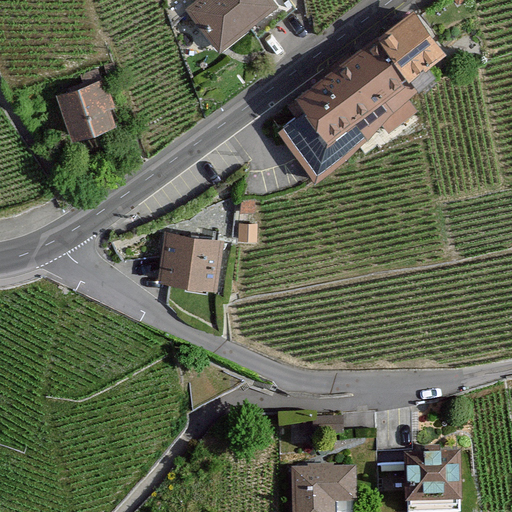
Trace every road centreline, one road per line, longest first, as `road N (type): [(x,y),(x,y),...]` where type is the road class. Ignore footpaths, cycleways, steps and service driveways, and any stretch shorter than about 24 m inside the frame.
road 1 (tertiary): [(397,0),(101,214),(39,249)]
road 2 (unclassified): [(39,249),(266,368),(309,383),(386,384)]
road 3 (unclassified): [(128,511),(201,420),(234,403),(360,401),(386,384)]
road 4 (unclassified): [(386,384),(511,369)]
